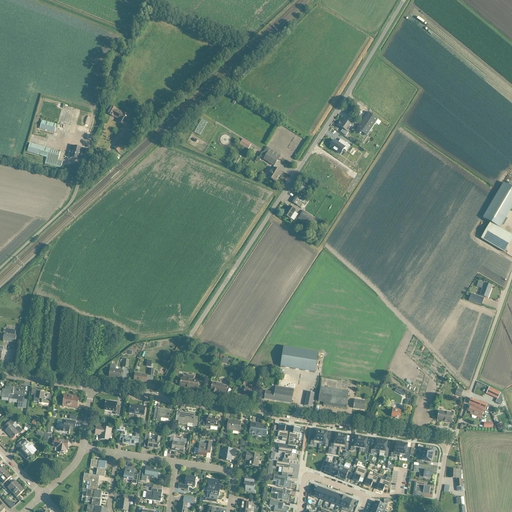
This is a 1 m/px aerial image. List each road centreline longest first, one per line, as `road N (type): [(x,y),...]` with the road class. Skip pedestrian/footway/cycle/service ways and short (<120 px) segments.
road 1 (unclassified): [(159,398),(192,331),(405,0)]
road 2 (unclassified): [(0,269),(76,195),(138,11)]
road 3 (unclassified): [(446,450),(430,439),(159,398)]
road 4 (unknown): [(302,0),(139,150)]
road 5 (residential): [(299,511),(308,474),(366,495),(361,511)]
